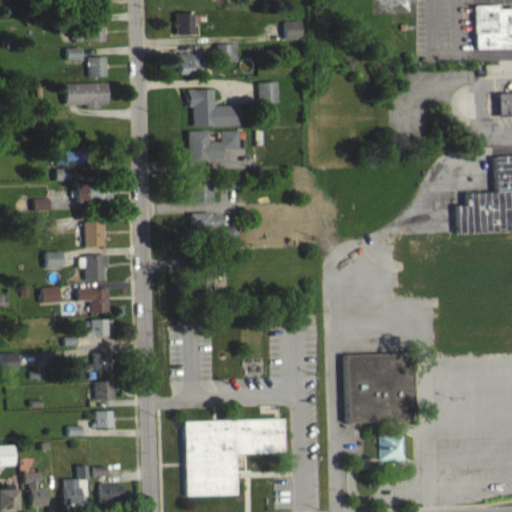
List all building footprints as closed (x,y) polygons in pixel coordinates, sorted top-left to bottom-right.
[(471,4),(472,47),(511,46),(511,7),(495,8),(495,3),(471,4)] [(172,40),(190,39),(189,16),(171,17),(172,40)] [(299,44),(299,26),(281,26),(281,45),(299,44)] [(72,47),(102,46),(101,27),(71,29),(72,47)] [(234,48),(213,49),(214,67),(234,66),(234,48)] [(79,65),(79,53),(64,53),(64,65),(79,65)] [(175,79),(203,78),(203,59),(174,59),(175,79)] [(86,82),(103,82),(103,62),(85,62),(86,82)] [(275,86),(255,87),(256,108),(275,108),(275,86)] [(61,88),(62,110),(83,109),(83,113),(97,113),(97,108),(105,108),(104,88),(61,88)] [(511,90),(494,91),(495,115),(511,114),(511,90)] [(190,131),(237,131),(236,110),(211,110),(210,94),(184,94),(184,112),(189,112),(190,131)] [(237,154),(236,135),(217,136),(217,146),(205,147),(205,135),(184,136),(185,170),(207,170),(207,164),(220,164),(220,155),(237,154)] [(439,266),(511,263),(511,154),(491,155),(492,190),(463,192),(464,204),(453,204),(454,231),(437,232),(439,266)] [(54,169),(87,169),(87,156),(54,156),(54,169)] [(67,174),(52,174),(53,186),(67,185),(67,174)] [(187,207),(209,207),(210,178),(188,177),(187,207)] [(235,177),(218,177),(218,194),(236,193),(235,177)] [(110,206),(109,189),(73,190),(74,207),(110,206)] [(31,216),(47,215),(46,203),(31,203),(31,216)] [(237,249),(236,231),(220,232),(219,218),(188,219),(188,239),(211,238),(211,250),(237,249)] [(52,238),(52,223),(38,224),(38,238),(52,238)] [(101,251),(101,226),(82,226),(82,251),(101,251)] [(60,256),(43,256),(43,273),(61,273),(60,256)] [(83,285),(102,285),(103,261),(76,260),(76,272),(83,272),(83,285)] [(211,300),(210,279),(192,279),(192,301),(211,300)] [(39,307),(57,307),(57,292),(39,292),(39,307)] [(107,317),(107,293),(75,293),(75,306),(87,306),(87,317),(107,317)] [(106,324),(88,324),(88,335),(85,335),(85,341),(106,341),(106,324)] [(343,421),(409,420),(407,351),(341,353),(343,421)] [(0,376),(17,376),(16,357),(0,357),(0,376)] [(92,358),(92,375),(110,375),(109,358),(92,358)] [(111,404),(111,386),(93,386),(93,404),(111,404)] [(92,433),(110,432),(110,415),(92,416),(92,433)] [(180,419),(182,493),(233,492),(232,452),(281,452),(280,418),(180,419)] [(452,426),(453,463),(492,461),(491,425),(452,426)] [(375,434),(375,457),(400,456),(399,433),(375,434)] [(0,450),(0,470),(11,470),(10,450),(0,450)] [(86,471),(75,471),(75,484),(86,484),(86,471)] [(62,510),(78,509),(78,484),(62,485),(62,510)] [(120,488),(97,489),(98,507),(121,506),(120,488)] [(45,493),(28,494),(28,511),(45,510),(45,493)] [(0,511),(14,511),(14,494),(0,494),(0,511)]
